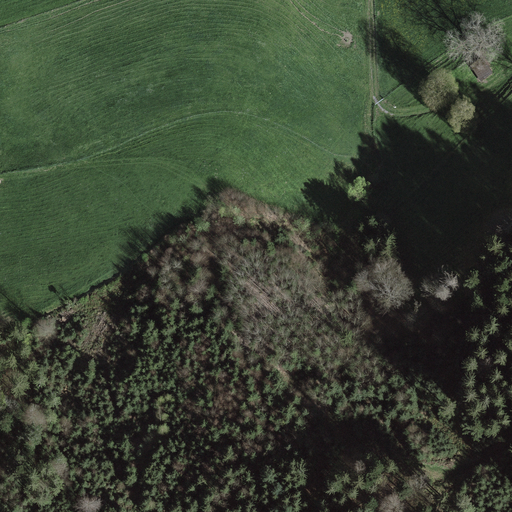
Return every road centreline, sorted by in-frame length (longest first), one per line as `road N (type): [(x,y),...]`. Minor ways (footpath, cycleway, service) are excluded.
road 1 (track): [(196,210),(103,282),(0,336)]
road 2 (track): [(482,88),(417,110),(377,101),(368,0)]
road 3 (track): [(81,294),(177,311),(242,338)]
